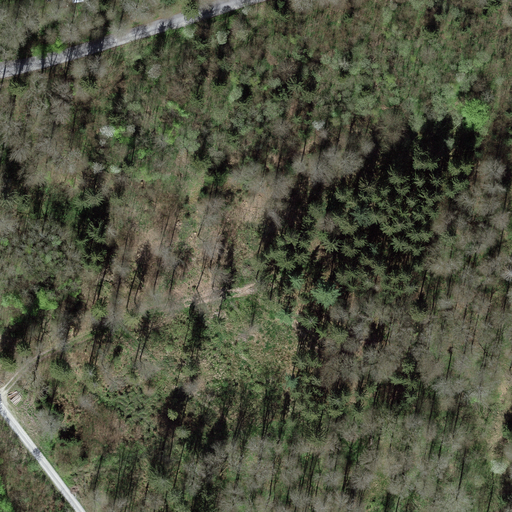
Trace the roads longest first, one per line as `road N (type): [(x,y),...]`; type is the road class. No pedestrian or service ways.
road 1 (tertiary): [(0,70),(245,0)]
road 2 (track): [(80,511),(0,406)]
